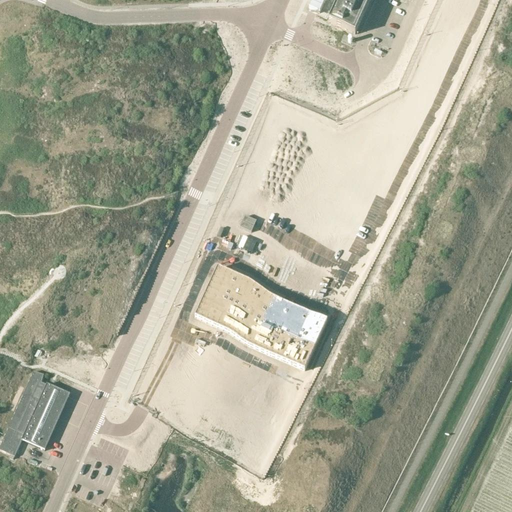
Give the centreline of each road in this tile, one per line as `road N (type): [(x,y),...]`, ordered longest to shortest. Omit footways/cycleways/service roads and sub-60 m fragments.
road 1 (track): [(489,80),(396,314),(389,296)]
road 2 (secondary): [(420,511),(511,329)]
